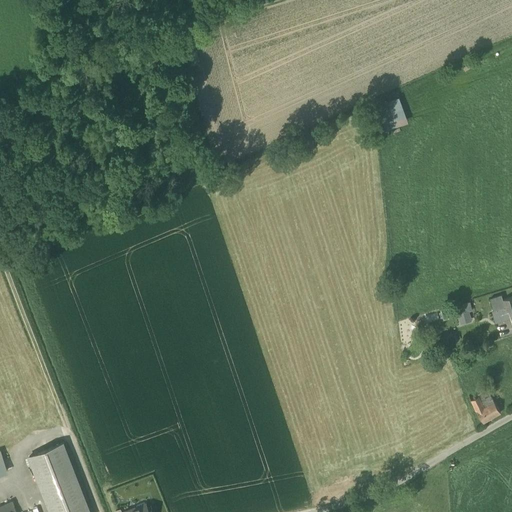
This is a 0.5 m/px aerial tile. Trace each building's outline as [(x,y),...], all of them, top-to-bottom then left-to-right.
[(376,113),(385,140),(395,136),(386,109),(376,113)] [(490,298),(493,310),(505,307),(503,299),(501,295),(490,298)] [(511,317),(511,296),(503,299),(505,307),(506,311),(510,310),(511,317)] [(506,311),(505,307),(493,310),(492,310),(494,316),(495,322),(511,317),(510,310),(506,311)] [(440,310),(443,320),(449,319),(445,308),(440,310)] [(428,324),(440,319),(437,312),(425,317),(428,324)] [(471,400),(476,411),(484,406),(493,401),(491,396),(487,389),(478,393),(476,394),(477,397),(471,400)] [(476,411),(483,423),(500,413),(493,401),(484,406),(476,411)] [(29,456),(51,511),(89,511),(63,443),(29,456)] [(0,505),(0,511),(12,511),(16,511),(14,505),(15,505),(13,500),(0,505)] [(148,511),(146,503),(145,504),(146,507),(138,510),(137,507),(124,511),(148,511)]
